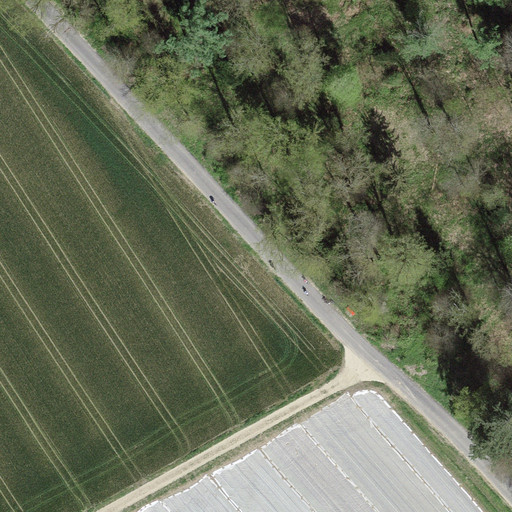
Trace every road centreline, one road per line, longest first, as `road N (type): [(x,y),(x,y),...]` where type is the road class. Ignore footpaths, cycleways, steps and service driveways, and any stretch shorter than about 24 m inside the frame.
road 1 (unclassified): [(496,511),(31,0)]
road 2 (track): [(112,511),(368,368)]
